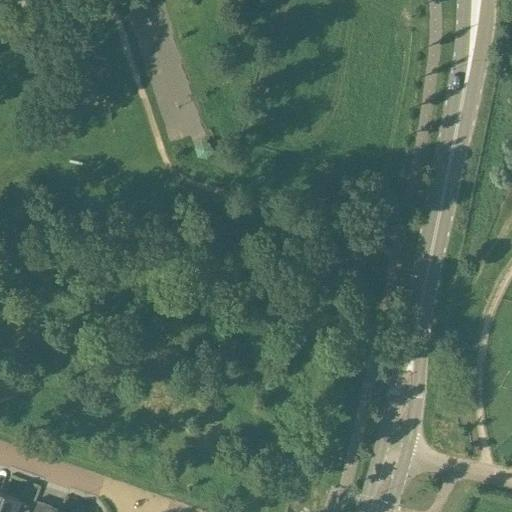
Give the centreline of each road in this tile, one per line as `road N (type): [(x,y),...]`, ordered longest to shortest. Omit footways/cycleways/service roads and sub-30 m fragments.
road 1 (secondary): [(393,453),(447,172)]
road 2 (secondary): [(447,172),(466,122),(488,0)]
road 3 (secondary): [(465,0),(447,172)]
road 4 (residential): [(142,502),(0,453)]
road 5 (unclassified): [(393,453),(511,479)]
